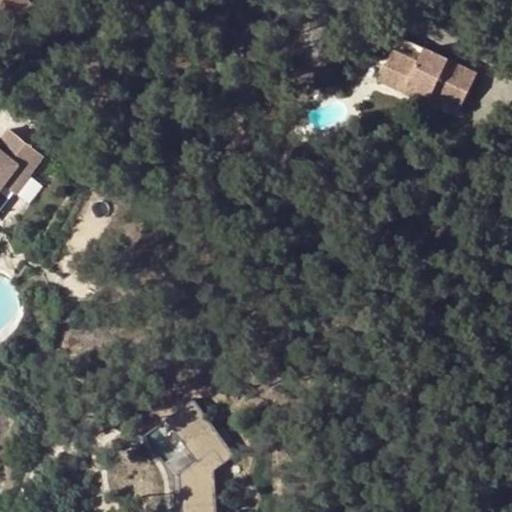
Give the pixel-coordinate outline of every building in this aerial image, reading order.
[(0,0),(0,25),(32,7),(27,0),(0,0)] [(400,36),(379,80),(403,91),(406,85),(418,90),(460,110),(479,74),(400,36)] [(406,85),(403,91),(415,97),(418,90),(406,85)] [(0,184),(1,183),(13,192),(16,194),(30,176),(43,159),(45,156),(6,127),(0,135),(0,184)] [(43,159),(30,176),(43,186),(57,169),(43,159)] [(1,183),(0,184),(0,210),(13,192),(1,183)] [(201,408),(154,440),(184,484),(185,511),(243,511),(242,470),(201,408)]
